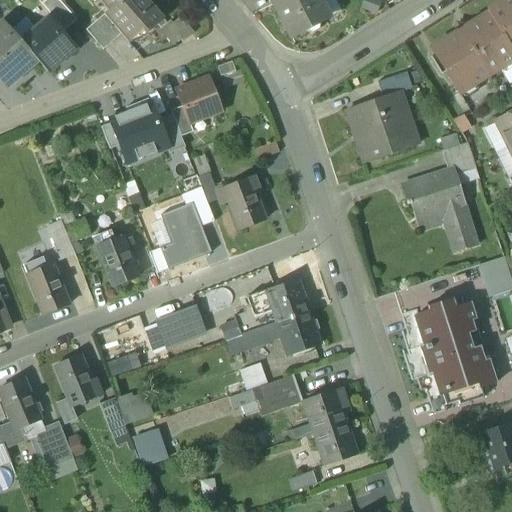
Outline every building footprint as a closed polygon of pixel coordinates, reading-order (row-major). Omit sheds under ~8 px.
[(57,0),(47,0),(41,6),(65,32),(76,21),(57,0)] [(97,0),(108,12),(103,16),(120,35),(128,44),(142,31),(145,35),(160,22),(151,11),(154,8),(146,0),(97,0)] [(275,0),(275,1),(273,4),(291,38),(306,29),(308,32),(312,34),(319,30),(319,26),(318,24),(328,18),(318,0),(275,0)] [(511,0),(503,0),(488,10),(487,12),(488,14),(511,51),(511,0)] [(511,51),(488,14),(466,29),(464,27),(456,25),(454,33),(455,35),(433,49),(433,52),(458,94),(511,60),(511,51)] [(120,35),(103,16),(85,31),(102,51),(120,35)] [(21,43),(48,73),(74,50),(47,20),(21,43)] [(36,61),(3,24),(0,26),(0,82),(5,88),(36,61)] [(231,63),(217,68),(220,78),(235,72),(231,63)] [(405,74),(377,84),(382,98),(398,93),(398,94),(410,90),(405,74)] [(208,80),(176,92),(181,108),(188,125),(189,124),(220,112),(208,80)] [(382,98),(349,110),(359,141),(357,142),(364,165),(416,147),(398,94),(398,93),(382,98)] [(126,165),(167,150),(157,122),(151,105),(110,119),(111,125),(119,147),(126,165)] [(172,113),(181,138),(193,133),(189,124),(188,125),(181,108),(172,113)] [(511,114),(495,123),(508,148),(511,145),(511,114)] [(173,117),(157,122),(167,150),(169,155),(185,150),(181,138),(173,117)] [(119,147),(111,125),(100,129),(108,151),(119,147)] [(275,143),(256,151),(260,161),(279,154),(275,143)] [(466,145),(441,153),(447,172),(453,170),(456,177),(475,170),(466,145)] [(205,159),(194,163),(201,180),(211,175),(205,159)] [(447,172),(400,188),(406,207),(410,205),(419,234),(445,226),(454,254),(476,247),(463,206),(465,206),(459,187),(456,177),(453,170),(447,172)] [(475,170),(456,177),(459,187),(478,180),(475,170)] [(196,177),(183,182),(193,209),(206,204),(196,177)] [(258,194),(252,179),(247,181),(253,196),(258,194)] [(247,181),(222,190),(227,204),(238,232),(262,223),(253,196),(247,181)] [(222,190),(215,193),(220,206),(227,204),(222,190)] [(185,210),(158,221),(174,262),(201,252),(185,210)] [(71,214),(60,218),(64,228),(74,224),(71,214)] [(74,224),(64,228),(71,243),(90,235),(83,220),(74,224)] [(61,222),(46,228),(60,261),(74,256),(61,222)] [(110,232),(93,239),(96,247),(114,240),(110,232)] [(114,240),(96,247),(113,288),(138,278),(122,237),(114,240)] [(511,285),(503,258),(478,267),(488,298),(511,290),(511,285)] [(52,264),(25,274),(41,316),(68,306),(52,264)] [(297,281),(265,292),(271,312),(276,324),(308,313),(297,281)] [(265,292),(246,298),(253,318),(271,312),(265,292)] [(452,301),(427,308),(429,312),(416,316),(426,346),(419,348),(420,352),(428,376),(435,374),(445,407),(458,403),(459,406),(483,399),(480,389),(496,384),(488,361),(484,362),(471,322),(475,320),(470,304),(454,309),(452,301)] [(195,308),(155,322),(164,349),(204,334),(195,308)] [(308,313),(276,324),(281,339),(287,357),(319,346),(308,313)] [(235,322),(220,328),(225,342),(229,341),(240,337),(235,322)] [(276,324),(240,337),(229,341),(234,356),(281,339),(276,324)] [(79,357),(54,367),(67,401),(71,409),(96,399),(91,386),(79,357)] [(260,365),(240,372),(246,392),(267,385),(260,365)] [(286,379),(250,392),(254,403),(290,392),(286,379)] [(23,380),(0,388),(0,397),(10,424),(13,431),(39,421),(23,380)] [(96,384),(91,386),(96,399),(101,397),(96,384)] [(250,392),(229,399),(232,410),(254,403),(250,392)] [(334,393),(302,404),(313,435),(345,425),(334,393)] [(131,394),(114,401),(125,428),(154,417),(145,395),(133,399),(131,394)] [(67,401),(57,405),(62,418),(73,414),(71,409),(67,401)] [(114,401),(99,407),(112,439),(127,434),(125,428),(114,401)] [(0,428),(0,438),(3,448),(34,436),(44,432),(40,420),(39,421),(13,431),(10,424),(0,428)] [(511,426),(511,424),(478,435),(490,471),(500,468),(502,477),(511,473),(511,426)] [(345,425),(313,435),(324,469),(356,458),(345,425)] [(44,432),(34,436),(52,482),(74,473),(70,462),(74,461),(60,426),(44,432)] [(154,432),(141,437),(152,465),(165,460),(154,432)] [(312,474),(289,482),(293,494),(316,486),(312,474)]
